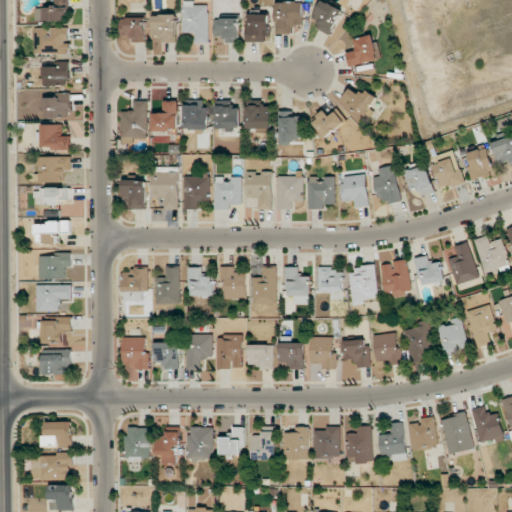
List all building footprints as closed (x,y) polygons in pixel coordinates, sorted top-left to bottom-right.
[(69,20),(68,0),(53,0),(54,7),(36,8),(36,21),(69,20)] [(343,8),(321,0),(314,18),(321,21),(318,29),(333,35),(343,8)] [(183,33),(195,33),(195,42),(209,43),(209,5),(194,5),(194,1),(184,1),(183,33)] [(276,2),(277,34),(292,33),(292,25),(304,25),(304,13),(309,13),(309,1),(276,2)] [(154,35),(161,35),(162,42),(177,42),(177,14),(154,15),(154,35)] [(249,41),(269,41),(269,14),(249,14),(249,41)] [(122,17),(122,38),(132,38),(132,42),(147,42),(146,17),(122,17)] [(70,53),(70,27),(34,28),(35,54),(70,53)] [(379,60),(374,35),(355,38),(357,50),(347,52),(350,66),(379,60)] [(70,60),(44,60),(44,85),(69,85),(70,60)] [(378,96),(365,89),(362,94),(349,87),(342,102),(368,116),(378,96)] [(46,118),(71,117),(70,92),(58,93),(58,97),(45,97),(46,118)] [(149,101),(135,100),(134,111),(123,110),(122,139),(148,140),(149,101)] [(180,131),(178,100),(164,101),(165,113),(154,114),(154,133),(180,131)] [(240,129),(240,102),(217,103),(217,130),(240,129)] [(186,103),(186,129),(209,129),(209,107),(204,106),(204,104),(186,103)] [(248,128),(258,128),(258,133),(271,132),(271,105),(247,106),(248,128)] [(337,110),(329,115),(327,111),(313,121),(324,138),(346,123),(337,110)] [(280,113),(281,142),(302,142),(301,112),(280,113)] [(42,124),(43,149),(71,148),(71,136),(64,136),(64,124),(42,124)] [(510,160),(511,165),(511,136),(493,141),(498,162),(510,160)] [(471,165),(469,166),(471,179),(494,174),(489,147),(468,152),(471,165)] [(444,153),(447,160),(434,165),(443,189),(465,181),(454,150),(444,153)] [(39,182),(62,182),(62,171),(72,171),(71,156),(38,156),(39,182)] [(375,176),(378,198),(386,197),(387,203),(401,201),(396,165),(379,168),(380,176),(375,176)] [(412,192),(421,189),(423,195),(435,191),(427,165),(406,171),(412,192)] [(154,198),(165,198),(165,209),(180,209),(179,167),(154,167),(154,198)] [(259,209),(275,209),(274,171),(247,171),(248,198),(259,197),(259,209)] [(279,207),(303,208),(304,171),(297,171),(297,176),(279,176),(279,207)] [(344,201),(355,200),(355,207),(370,206),(367,174),(342,176),(344,201)] [(199,209),(200,202),(210,202),(210,176),(185,176),(185,209),(199,209)] [(216,209),(233,209),(233,205),(243,205),(243,178),(225,178),(225,176),(216,177),(216,209)] [(336,204),(336,176),(309,177),(310,209),(325,209),(325,204),(336,204)] [(130,209),(148,209),(149,180),(125,180),(124,197),(130,197),(130,209)] [(71,199),(71,187),(41,188),(41,205),(60,205),(60,200),(71,199)] [(71,233),(71,222),(37,222),(37,244),(58,243),(57,233),(71,233)] [(490,242),(488,235),(475,239),(486,272),(511,264),(502,238),(490,242)] [(458,256),(450,258),(456,284),(479,279),(471,242),(455,246),(458,256)] [(72,254),(40,254),(40,278),(64,279),(64,267),(72,267),(72,254)] [(443,262),(430,262),(430,256),(418,257),(420,284),(445,282),(443,262)] [(383,263),(386,296),(411,294),(408,261),(383,263)] [(379,300),(375,265),(350,268),(354,303),(379,300)] [(236,266),(223,267),(224,299),(248,298),(247,272),(236,272),(236,266)] [(335,266),(319,267),(320,292),(344,292),(344,272),(335,272),(335,266)] [(157,304),(181,303),(181,267),(167,267),(167,277),(157,277),(157,304)] [(215,276),(203,276),(203,267),(189,267),(189,286),(193,286),(193,297),(215,297),(215,276)] [(253,277),(254,304),(278,303),(277,267),(264,267),(264,277),(253,277)] [(295,304),(311,304),(311,276),(299,276),(299,267),(286,267),(286,296),(295,296),(295,304)] [(61,311),(61,299),(72,299),(73,285),(38,284),(37,311),(61,311)] [(511,296),(499,301),(507,324),(511,321),(511,296)] [(478,347),(490,343),(487,333),(498,330),(490,304),(468,311),(478,347)] [(72,317),(43,317),(43,343),(72,343),(72,317)] [(451,324),(440,326),(446,354),(469,349),(462,317),(450,319),(451,324)] [(417,321),(418,328),(407,329),(411,362),(435,359),(430,320),(417,321)] [(390,360),(390,365),(401,364),(400,333),(376,334),(377,360),(390,360)] [(213,334),(187,334),(187,369),(202,369),(202,358),(213,358),(213,334)] [(218,336),(218,369),(233,368),(233,367),(244,367),(243,335),(218,336)] [(124,365),(135,365),(135,369),(148,369),(148,337),(124,337),(124,365)] [(311,363),(323,364),(323,369),(337,369),(337,354),(334,354),(334,337),(312,337),(311,363)] [(369,338),(344,342),(346,360),(356,358),(357,368),(373,366),(369,338)] [(180,369),(180,342),(155,342),(156,362),(164,362),(164,369),(180,369)] [(305,342),(280,342),(281,362),(291,362),(291,369),(306,369),(305,342)] [(274,369),(274,344),(249,345),(249,364),(259,364),(259,369),(274,369)] [(71,350),(44,350),(45,362),(41,363),(41,374),(72,374),(71,350)] [(511,396),(502,400),(511,431),(511,396)] [(479,441),(497,438),(498,442),(505,440),(499,413),(489,415),(487,406),(473,409),(479,441)] [(450,455),(476,448),(467,412),(441,418),(450,455)] [(413,449),(438,447),(436,417),(422,418),(422,422),(411,423),(413,449)] [(73,421),(46,422),(46,448),(74,447),(73,421)] [(407,459),(405,422),(391,423),(392,434),(380,435),(382,461),(407,459)] [(190,460),(215,459),(214,426),(189,427),(190,460)] [(310,427),(295,426),(295,433),(286,433),(285,459),(309,459),(310,427)] [(315,430),(315,459),(342,459),(342,426),(326,426),(326,430),(315,430)] [(358,433),(347,433),(348,463),(373,462),(373,426),(358,426),(358,433)] [(150,457),(150,427),(127,427),(127,457),(150,457)] [(242,455),(242,447),(246,447),(246,427),(234,427),(233,436),(221,435),(221,454),(242,455)] [(163,463),(176,463),(176,445),(181,445),(181,431),(167,431),(167,436),(157,436),(158,455),(163,455),(163,463)] [(253,435),(254,460),(277,459),(276,431),(262,431),(262,435),(253,435)] [(72,478),(71,453),(33,455),(34,480),(72,478)] [(51,510),(74,510),(74,485),(50,485),(51,510)]
